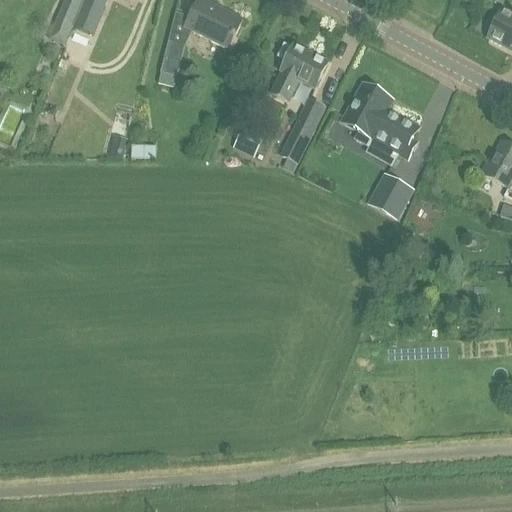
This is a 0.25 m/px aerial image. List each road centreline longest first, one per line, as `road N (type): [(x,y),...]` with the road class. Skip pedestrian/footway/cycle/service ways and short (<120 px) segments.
road 1 (unclassified): [(0,494),(511,449)]
road 2 (tertiary): [(511,97),(332,0)]
